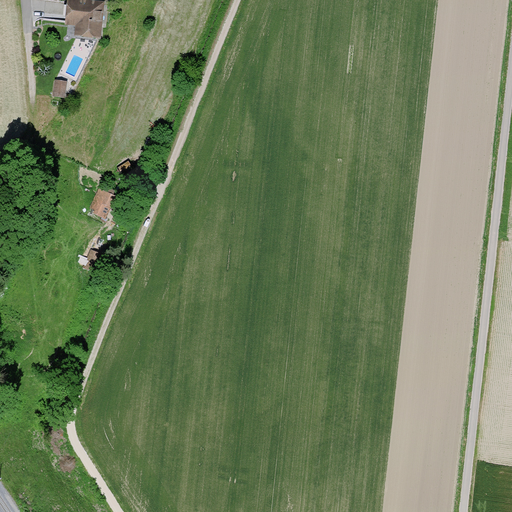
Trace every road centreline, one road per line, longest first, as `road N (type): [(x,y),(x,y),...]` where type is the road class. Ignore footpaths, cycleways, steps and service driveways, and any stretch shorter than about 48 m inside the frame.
road 1 (track): [(118,511),(71,434),(71,414),(237,0)]
road 2 (track): [(462,511),(511,59)]
